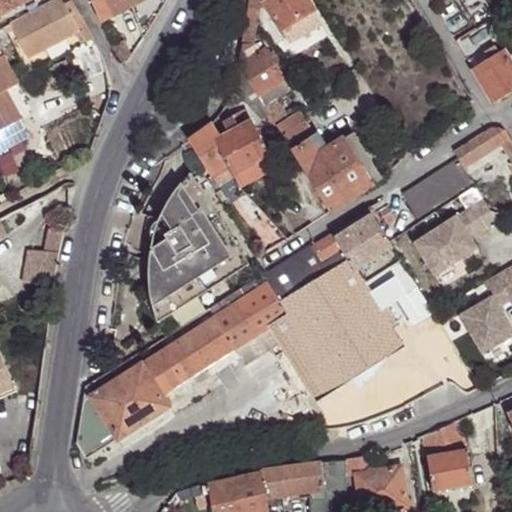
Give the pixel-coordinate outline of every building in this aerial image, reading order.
[(0,0),(0,13),(24,0),(0,0)] [(129,7),(125,0),(88,0),(99,24),(129,7)] [(251,0),(247,28),(257,31),(266,3),(267,0),(251,0)] [(314,11),(307,0),(270,0),(266,3),(283,30),(312,13),(314,11)] [(77,17),(68,1),(62,4),(71,20),(77,17)] [(45,4),(7,25),(10,32),(49,11),(45,4)] [(62,4),(49,11),(10,32),(24,59),(74,32),(80,43),(90,38),(77,17),(71,20),(62,4)] [(320,26),(312,13),(283,30),(292,43),(320,26)] [(125,64),(130,56),(123,41),(118,43),(115,37),(107,40),(116,62),(120,64),(125,64)] [(242,49),(239,64),(253,86),(259,95),(285,79),(266,49),(249,60),(242,49)] [(494,102),(511,91),(511,66),(503,50),(474,68),(494,102)] [(0,93),(13,87),(0,59),(0,93)] [(26,63),(20,66),(24,73),(30,70),(26,63)] [(277,126),(290,119),(277,98),(265,106),(268,111),(277,126)] [(260,116),(268,111),(265,106),(262,101),(254,106),(260,116)] [(316,137),(301,112),(290,119),(277,126),(283,135),(289,145),(293,150),(308,140),(309,141),(316,137)] [(253,120),(222,135),(217,139),(235,175),(271,156),(253,120)] [(212,121),(190,140),(213,175),(228,166),(234,176),(235,175),(217,139),(222,135),(212,121)] [(491,128),(454,152),(459,160),(463,167),(501,145),(510,139),(505,131),(503,128),(500,127),(496,127),(491,128)] [(354,135),(344,140),(350,149),(359,144),(354,135)] [(511,142),(510,139),(501,145),(508,159),(511,156),(511,142)] [(331,213),(373,186),(350,149),(344,140),(325,153),(318,157),(309,141),(308,140),(293,150),(331,213)] [(373,186),(382,180),(359,144),(350,149),(373,186)] [(8,172),(9,175),(18,170),(11,157),(9,158),(4,147),(0,148),(0,156),(2,160),(8,172)] [(235,175),(234,176),(240,187),(277,167),(271,156),(235,175)] [(459,160),(448,168),(463,191),(474,183),(463,167),(459,160)] [(228,166),(213,175),(219,185),(234,176),(228,166)] [(448,168),(436,175),(451,198),(463,191),(448,168)] [(9,175),(14,185),(23,180),(18,170),(9,175)] [(159,322),(226,279),(213,259),(238,243),(192,171),(181,184),(168,204),(159,226),(153,250),(151,274),(153,298),(159,322)] [(436,175),(425,182),(440,205),(451,198),(436,175)] [(425,182),(415,189),(429,212),(440,205),(425,182)] [(403,196),(411,209),(412,211),(417,219),(417,220),(429,212),(415,189),(403,196)] [(380,228),(411,209),(403,196),(373,216),(380,228)] [(482,199),(469,207),(484,230),(507,215),(489,211),(482,199)] [(469,207),(413,243),(434,275),(476,248),(470,239),(484,230),(469,207)] [(349,219),(343,224),(348,232),(346,234),(342,228),(333,234),(337,239),(335,240),(348,261),(356,272),(392,247),(380,228),(373,216),(370,210),(351,222),(349,219)] [(417,219),(412,211),(405,215),(411,223),(417,219)] [(59,256),(63,232),(49,231),(44,254),(59,256)] [(330,231),(268,271),(286,300),(348,261),(335,240),(337,239),(333,234),(330,231)] [(213,259),(226,279),(251,263),(238,243),(213,259)] [(348,261),(286,300),(339,386),(403,345),(393,330),(380,310),(371,295),(370,295),(356,272),(348,261)] [(511,265),(497,274),(482,283),(491,297),(459,316),(482,354),(511,335),(511,330),(498,307),(511,299),(511,265)] [(286,300),(268,271),(264,274),(270,283),(282,302),(286,300)] [(270,283),(217,317),(236,349),(246,366),(275,349),(264,331),(280,321),(290,315),(282,302),(270,283)] [(380,310),(397,299),(388,284),(371,295),(380,310)] [(380,310),(393,330),(410,320),(397,299),(380,310)] [(339,386),(286,300),(282,302),(290,315),(280,321),(327,394),(339,386)] [(217,317),(146,363),(166,394),(236,349),(217,317)] [(306,398),(327,394),(280,321),(264,331),(275,349),(280,357),(306,398)] [(142,364),(137,355),(108,373),(106,387),(142,364)] [(0,361),(0,392),(12,387),(0,361)] [(92,396),(119,440),(169,407),(142,364),(106,387),(94,395),(92,396)] [(106,387),(108,373),(87,386),(94,395),(106,387)] [(94,395),(87,386),(79,444),(89,458),(119,440),(92,396),(94,395)] [(12,387),(0,392),(0,399),(14,393),(12,387)] [(461,419),(423,435),(434,492),(473,485),(461,419)] [(372,456),(347,459),(347,477),(356,476),(356,475),(374,471),(372,456)] [(347,459),(322,463),(325,489),(347,486),(347,477),(347,459)] [(261,470),(261,474),(263,473),(267,498),(279,496),(326,490),(325,489),(322,463),(261,470)] [(402,467),(374,471),(356,475),(356,476),(362,511),(376,511),(409,506),(402,467)] [(226,481),(210,484),(209,485),(210,494),(212,511),(269,511),(268,506),(267,498),(263,473),(261,474),(226,481)] [(194,486),(176,493),(180,501),(210,494),(209,485),(210,484),(209,483),(194,486)] [(279,496),(267,498),(268,506),(280,505),(279,496)]
